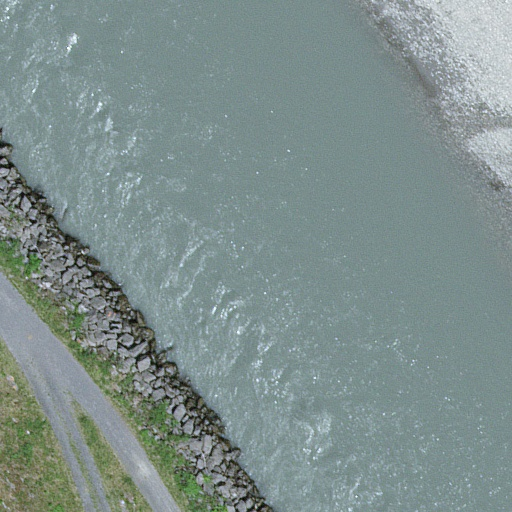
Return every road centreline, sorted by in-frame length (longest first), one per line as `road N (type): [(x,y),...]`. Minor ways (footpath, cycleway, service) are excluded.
road 1 (track): [(155,511),(0,295)]
road 2 (track): [(39,349),(101,511)]
